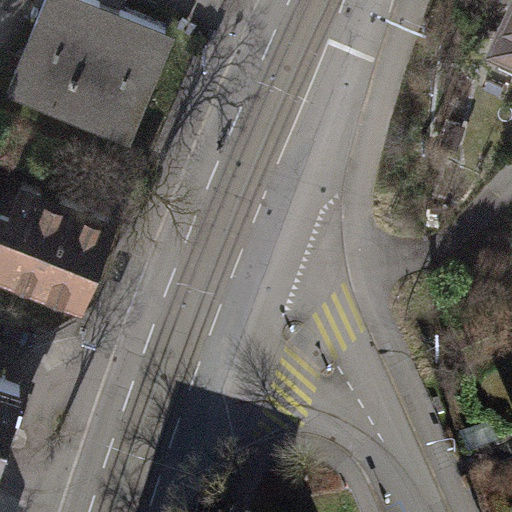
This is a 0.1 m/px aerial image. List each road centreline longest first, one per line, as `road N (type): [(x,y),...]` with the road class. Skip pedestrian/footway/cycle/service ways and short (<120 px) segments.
road 1 (residential): [(208,265),(354,383),(411,511)]
road 2 (tertiary): [(208,265),(321,0)]
road 3 (tertiary): [(118,511),(208,265)]
